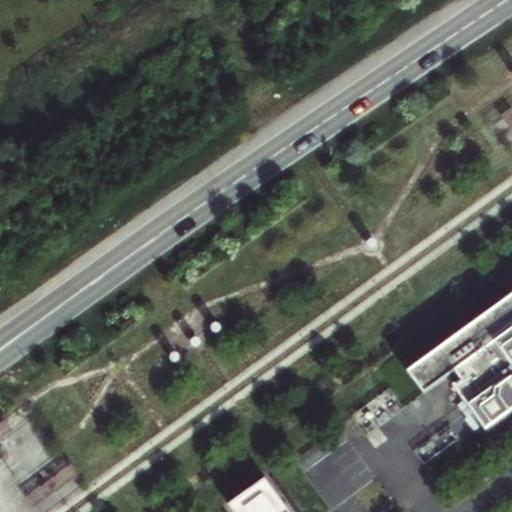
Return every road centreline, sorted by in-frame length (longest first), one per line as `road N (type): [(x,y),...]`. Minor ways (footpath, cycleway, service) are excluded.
road 1 (secondary): [(477,22),(95,281)]
road 2 (secondary): [(0,358),(95,281)]
